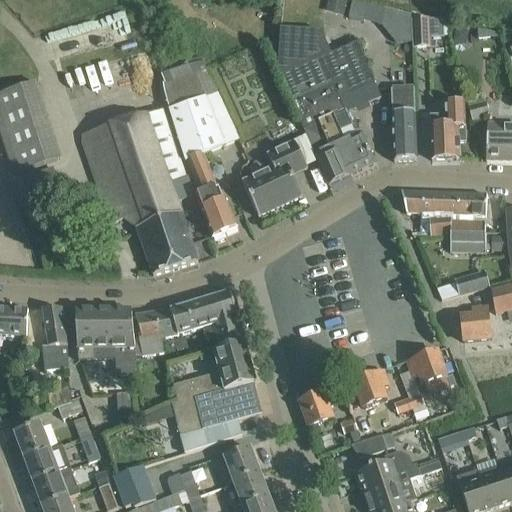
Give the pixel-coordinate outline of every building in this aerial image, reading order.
[(444,21),(431,22),(431,21),(412,21),(414,49),(432,49),(432,40),(445,39),(444,21)] [(281,30),(278,74),(280,79),(292,105),(304,133),(309,130),(310,133),(305,135),(320,169),(329,187),(376,165),(362,135),(357,138),(352,126),(347,114),(368,104),(381,98),(369,72),(358,45),(332,57),(321,32),(281,30)] [(454,30),(451,43),(464,45),(466,33),(454,30)] [(203,64),(164,76),(163,76),(166,86),(162,88),(186,164),(189,163),(204,157),(240,141),(203,64)] [(0,95),(0,130),(15,176),(61,162),(36,84),(0,95)] [(395,163),(418,163),(415,92),(391,93),(395,163)] [(467,102),(472,123),(490,118),(486,104),(485,105),(483,98),(467,102)] [(431,142),(432,162),(460,162),(459,145),(467,145),(465,106),(447,107),(447,117),(431,118),(431,142)] [(83,137),(85,148),(104,208),(111,227),(125,222),(137,231),(154,278),(199,264),(193,245),(178,204),(194,198),(188,179),(189,178),(166,109),(83,137)] [(511,127),(492,127),(492,123),(488,123),(487,163),(511,163),(511,127)] [(243,184),(259,220),(302,199),(292,177),(308,170),(303,159),(295,144),(268,157),(274,170),(243,184)] [(197,197),(212,240),(238,229),(226,201),(224,202),(204,157),(190,163),(201,195),(197,197)] [(16,183),(26,210),(64,196),(54,170),(16,183)] [(423,221),(430,221),(431,195),(402,194),(407,216),(423,216),(423,221)] [(431,239),(451,238),(451,235),(486,236),(486,226),(472,225),(472,218),(487,219),(488,198),(431,195),(430,221),(431,239)] [(451,235),(451,238),(451,255),(486,256),(486,251),(490,251),(490,246),(486,246),(486,236),(451,235)] [(455,283),(459,299),(483,292),(478,276),(455,283)] [(511,288),(491,293),(496,317),(511,313),(511,288)] [(216,340),(220,353),(244,346),(246,345),(231,294),(171,312),(136,318),(143,340),(141,341),(144,358),(165,356),(162,341),(182,336),(205,332),(208,342),(216,340)] [(0,337),(28,339),(29,311),(0,310),(0,337)] [(474,317),(461,319),(464,344),(491,342),(488,310),(473,311),(474,317)] [(49,347),(43,347),(46,374),(69,371),(68,349),(66,338),(62,311),(43,311),(49,347)] [(117,378),(138,377),(132,312),(77,312),(77,332),(79,363),(116,361),(117,378)] [(244,346),(220,353),(215,355),(219,375),(173,388),(174,390),(179,406),(173,408),(177,419),(182,438),(223,427),(240,423),(243,422),(262,416),(262,415),(260,415),(253,386),(255,385),(249,360),(248,360),(244,346)] [(447,380),(448,380),(438,353),(408,364),(413,379),(420,376),(425,388),(426,387),(430,399),(450,391),(447,380)] [(361,403),(364,411),(388,401),(383,390),(389,387),(384,373),(354,384),(361,403)] [(70,389),(49,396),(50,413),(70,405),(70,389)] [(329,410),(335,407),(330,393),(300,404),(309,430),(328,423),(334,421),(329,410)] [(130,399),(116,399),(117,430),(131,424),(130,399)] [(420,400),(409,403),(414,415),(425,411),(420,400)] [(82,414),(78,403),(57,411),(61,423),(82,414)] [(409,403),(395,408),(398,420),(414,415),(409,403)] [(173,406),(141,419),(143,428),(177,419),(173,408),(173,406)] [(426,413),(413,417),(416,425),(429,422),(426,413)] [(74,424),(80,440),(92,435),(85,420),(74,424)] [(358,432),(354,420),(341,424),(345,436),(358,432)] [(509,429),(506,420),(497,423),(500,432),(509,429)] [(243,437),(240,423),(223,427),(182,438),(187,454),(243,437)] [(16,436),(25,461),(50,452),(41,427),(16,436)] [(474,431),(465,434),(468,443),(477,440),(474,431)] [(465,434),(456,437),(459,446),(468,443),(465,434)] [(92,435),(80,440),(90,466),(102,461),(92,435)] [(351,448),(362,462),(387,454),(382,437),(351,448)] [(50,452),(25,461),(34,486),(59,476),(71,472),(62,447),(50,452)] [(225,461),(234,486),(261,476),(251,451),(225,461)] [(358,476),(365,498),(412,483),(421,480),(419,472),(418,472),(417,467),(412,468),(410,462),(400,457),(386,461),(388,467),(373,471),(373,469),(369,471),(370,472),(358,476)] [(333,462),(328,464),(327,464),(330,471),(336,469),(333,462)] [(439,466),(419,472),(421,480),(431,478),(442,474),(439,466)] [(93,472),(99,490),(110,486),(104,468),(93,472)] [(113,479),(125,511),(134,507),(135,511),(158,503),(145,468),(113,479)] [(483,484),(482,484),(490,511),(491,511),(511,505),(502,477),(500,471),(480,477),(483,484)] [(490,511),(482,484),(478,473),(457,480),(467,511),(490,511)] [(191,474),(181,478),(187,495),(190,502),(200,498),(191,474)] [(511,474),(502,477),(511,505),(511,474)] [(34,486),(43,510),(69,501),(59,476),(34,486)] [(166,481),(173,500),(187,495),(181,478),(180,476),(166,481)] [(234,486),(243,510),(270,500),(261,476),(234,486)] [(369,511),(390,511),(405,508),(404,507),(410,505),(417,502),(412,483),(365,498),(369,511)] [(110,486),(99,490),(107,511),(116,511),(119,511),(110,486)] [(173,500),(155,507),(156,511),(173,511),(182,509),(183,511),(193,511),(190,502),(187,495),(173,500)] [(190,502),(193,511),(205,511),(200,498),(190,502)] [(274,511),(270,500),(243,510),(243,511),(274,511)] [(72,511),(69,501),(43,510),(44,511),(72,511)]
